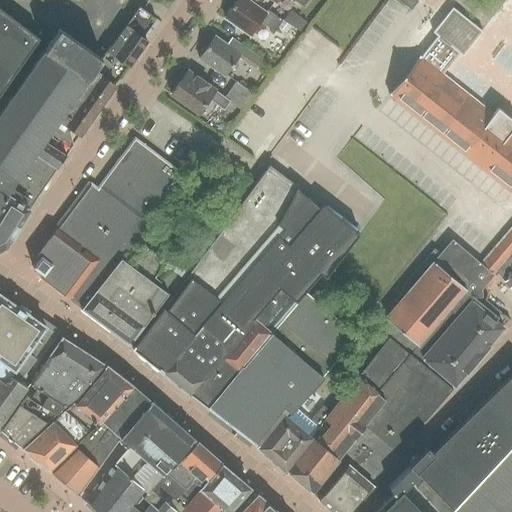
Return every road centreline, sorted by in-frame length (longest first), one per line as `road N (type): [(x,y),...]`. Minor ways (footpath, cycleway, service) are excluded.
road 1 (unclassified): [(359,511),(427,433),(511,354)]
road 2 (residential): [(75,173),(198,0)]
